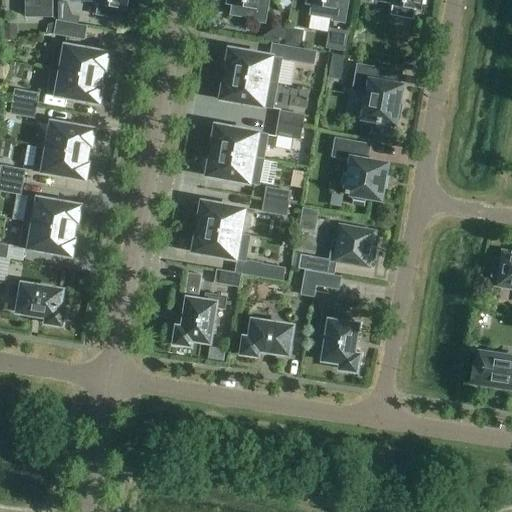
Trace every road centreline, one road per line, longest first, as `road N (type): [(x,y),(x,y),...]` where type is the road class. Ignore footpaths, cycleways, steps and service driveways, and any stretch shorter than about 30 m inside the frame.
road 1 (residential): [(110,380),(178,0)]
road 2 (residential): [(376,418),(110,380)]
road 3 (residential): [(376,418),(419,201)]
road 4 (residential): [(454,0),(419,201)]
road 5 (residential): [(511,440),(376,418)]
road 6 (residential): [(85,511),(110,380)]
